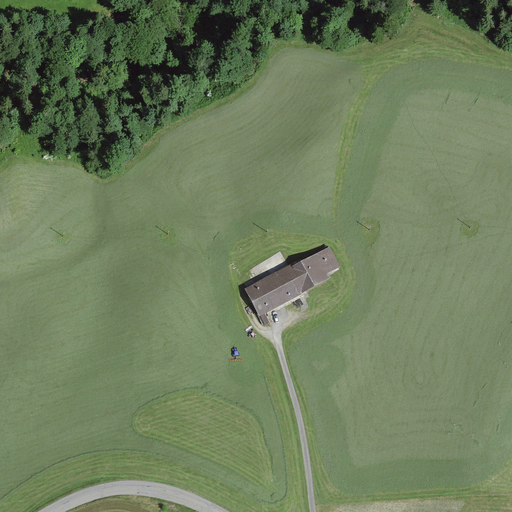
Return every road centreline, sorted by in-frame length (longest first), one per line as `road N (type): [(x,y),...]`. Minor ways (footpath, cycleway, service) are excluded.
road 1 (track): [(314,511),(279,351),(280,316)]
road 2 (tertiary): [(49,511),(91,492),(123,488),(165,492),(215,511)]
